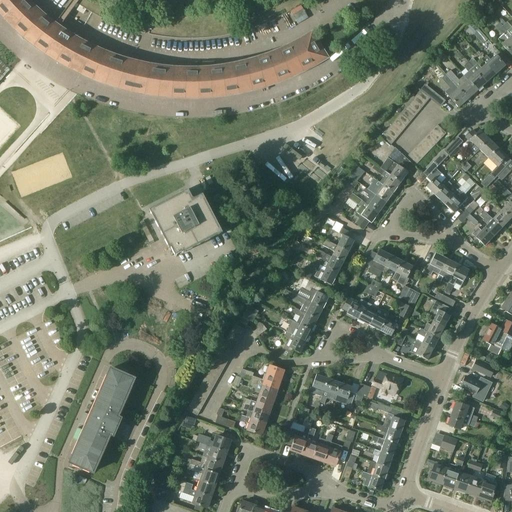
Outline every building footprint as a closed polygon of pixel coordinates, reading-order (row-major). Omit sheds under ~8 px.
[(327,58),(325,54),(311,33),(305,37),(298,41),(293,44),(288,47),(283,49),(278,51),(272,53),(267,55),(261,57),(256,59),(250,61),(245,62),(240,63),(234,65),(229,66),(223,66),(216,67),(211,68),(205,68),(199,69),(193,69),(188,69),(182,69),(176,68),(170,68),(164,68),(159,67),(153,66),(148,65),(142,64),(137,63),(125,60),(120,58),(115,56),(110,54),(105,52),(100,50),(95,48),(88,45),(83,42),(78,39),(72,36),(67,33),(62,30),(57,26),(51,22),(47,18),(42,15),(38,11),(34,7),(29,2),(26,0),(0,0),(0,14),(3,17),(7,22),(11,26),(16,30),(20,34),(25,38),(30,42),(34,46),(39,49),(43,52),(48,56),(53,59),(58,62),(63,64),(69,68),(75,71),(81,74),(88,77),(94,79),(100,82),(106,84),(113,86),(118,88),(123,90),(129,91),(134,92),(140,93),(146,94),(151,95),(158,96),(163,97),(169,97),(175,98),(180,98),(186,98),(192,98),(197,98),(204,98),(210,97),(216,97),(222,96),(228,95),(234,94),(240,93),(246,92),(253,90),(259,88),(265,87),(271,85),(277,83),(282,80),(294,76),(299,73),(304,71),(308,69),(313,66),(318,63),(322,61),(327,58)] [(511,37),(511,28),(507,23),(502,27),(511,37)] [(511,54),(511,37),(502,27),(498,30),(502,36),(497,40),(511,55),(511,54)] [(478,30),(473,34),(482,44),(487,40),(478,30)] [(486,64),(495,75),(505,66),(495,56),(490,61),(486,57),(482,60),(486,64)] [(0,84),(12,70),(0,59),(0,84)] [(472,59),(468,63),(473,68),(477,64),(472,59)] [(468,63),(463,67),(468,72),(473,68),(468,63)] [(478,64),(473,69),(486,83),(495,75),(486,64),(482,68),(478,64)] [(464,77),(477,92),(486,83),(473,69),(464,77)] [(450,71),(446,75),(468,100),(477,92),(464,77),(463,76),(458,81),(450,71)] [(458,108),(468,100),(446,75),(441,79),(445,83),(449,89),(444,93),(458,108)] [(425,103),(429,99),(420,91),(416,96),(425,103)] [(440,108),(445,101),(435,93),(429,99),(440,108)] [(415,97),(412,100),(421,108),(425,103),(416,96),(415,97)] [(421,108),(412,100),(408,105),(418,113),(421,108)] [(407,107),(405,110),(414,117),(418,113),(408,105),(407,107)] [(401,114),(410,122),(414,117),(405,110),(401,114)] [(410,122),(401,114),(397,119),(406,126),(410,122)] [(397,119),(393,123),(402,131),(406,126),(397,119)] [(402,131),(393,123),(389,128),(399,136),(402,131)] [(433,130),(441,138),(446,133),(437,125),(433,130)] [(389,128),(386,132),(395,140),(399,136),(389,128)] [(433,130),(429,134),(437,142),(441,138),(433,130)] [(479,150),(489,140),(480,131),(477,134),(473,130),(465,138),(470,142),(475,146),(471,150),(475,154),(479,150)] [(395,140),(386,132),(382,137),(391,145),(395,140)] [(433,147),(437,142),(429,134),(424,139),(433,147)] [(459,137),(445,152),(449,156),(463,142),(459,137)] [(424,139),(420,143),(429,151),(433,147),(424,139)] [(498,148),(489,140),(479,150),(488,159),(498,148)] [(425,156),(429,151),(420,143),(416,148),(425,156)] [(416,148),(412,152),(421,160),(425,156),(416,148)] [(497,167),(481,184),(486,188),(497,176),(506,167),(511,162),(511,161),(507,157),(498,148),(488,159),(497,167)] [(380,168),(401,183),(408,173),(403,169),(408,163),(392,151),(380,168)] [(421,160),(412,152),(408,156),(417,164),(421,160)] [(438,166),(434,162),(423,173),(427,177),(431,182),(426,187),(435,196),(448,182),(453,178),(449,174),(441,183),(437,179),(442,174),(436,168),(438,166)] [(467,163),(462,168),(466,172),(471,167),(467,163)] [(380,183),(394,193),(401,183),(380,168),(375,164),(372,168),(384,177),(380,183)] [(506,167),(497,176),(502,180),(511,171),(510,171),(506,167)] [(356,170),(351,177),(356,181),(359,177),(361,174),(356,170)] [(347,182),(355,188),(358,183),(356,181),(351,177),(350,177),(347,182)] [(367,189),(386,203),(394,193),(380,183),(373,178),(370,182),(371,183),(367,189)] [(497,181),(493,185),(502,193),(507,199),(511,194),(506,189),(497,181)] [(448,182),(435,196),(444,204),(457,190),(454,187),(448,182)] [(458,183),(454,187),(457,190),(458,191),(459,189),(462,186),(458,183)] [(479,187),(471,196),(475,200),(484,191),(479,187)] [(365,203),(379,213),(386,203),(367,189),(366,188),(363,192),(367,195),(366,196),(368,198),(365,203)] [(457,190),(444,204),(453,213),(463,203),(468,198),(459,189),(458,191),(457,190)] [(221,232),(221,231),(202,194),(194,199),(192,198),(188,190),(149,210),(169,249),(175,245),(180,247),(183,253),(221,232)] [(353,194),(349,199),(359,206),(362,201),(353,194)] [(359,206),(361,207),(356,213),(371,224),(379,213),(365,203),(362,201),(359,206)] [(511,203),(510,201),(501,211),(510,220),(511,217),(511,203)] [(470,215),(466,211),(457,219),(462,224),(470,215)] [(492,220),(502,229),(510,220),(501,211),(492,220)] [(484,212),(480,216),(483,219),(482,220),(487,225),(484,229),(493,238),(502,229),(492,220),(484,212)] [(493,238),(484,229),(482,231),(478,228),(472,234),(484,246),(493,238)] [(337,246),(349,252),(355,241),(349,238),(351,234),(342,229),(339,233),(343,235),(337,246)] [(343,263),(349,252),(337,246),(325,239),(322,245),(334,252),(332,257),(343,263)] [(337,274),(343,263),(332,257),(319,250),(316,256),(329,262),(326,268),(337,274)] [(384,267),(390,255),(379,250),(373,261),(384,267)] [(441,271),(447,259),(435,253),(425,273),(431,276),(433,272),(439,275),(441,271)] [(390,255),(384,267),(385,267),(382,272),(388,275),(391,270),(395,272),(401,261),(390,255)] [(458,265),(447,259),(441,271),(452,276),(458,265)] [(398,282),(401,276),(407,278),(413,267),(401,261),(395,272),(396,273),(392,279),(398,282)] [(319,268),(320,265),(315,263),(312,268),(318,271),(319,268)] [(275,264),(270,274),(275,277),(280,268),(275,264)] [(469,270),(458,265),(452,276),(448,283),(454,286),(455,284),(461,287),(469,270)] [(331,286),(337,274),(326,268),(324,271),(319,268),(318,271),(314,277),(331,286)] [(294,294),(308,301),(323,309),(329,297),(314,290),(317,284),(302,277),(294,294)] [(398,296),(404,299),(409,288),(404,286),(398,296)] [(415,291),(409,288),(404,299),(409,302),(415,291)] [(309,307),(306,314),(317,320),(323,309),(308,301),(294,294),(293,293),(291,298),(309,307)] [(455,302),(442,295),(440,300),(453,307),(455,302)] [(357,319),(366,303),(360,300),(358,304),(353,302),(353,300),(348,297),(341,309),(347,312),(345,316),(352,319),(353,317),(357,319)] [(511,301),(508,298),(501,309),(511,315),(511,301)] [(435,316),(433,320),(445,326),(450,316),(447,314),(449,310),(434,302),(429,313),(435,316)] [(376,309),(366,303),(357,319),(368,325),(374,313),(376,309)] [(407,306),(401,317),(407,319),(412,309),(407,306)] [(312,331),(317,320),(306,314),(295,308),(293,312),(300,316),(296,323),(312,331)] [(245,312),(239,323),(247,327),(249,321),(251,322),(254,317),(245,312)] [(374,313),(368,325),(379,331),(385,319),(374,313)] [(385,319),(379,331),(378,333),(385,336),(386,334),(391,337),(393,332),(399,330),(399,318),(387,316),(386,319),(385,319)] [(290,325),(286,332),(306,342),(312,331),(296,323),(290,319),(287,323),(290,325)] [(439,337),(445,326),(433,320),(431,325),(427,323),(424,329),(439,337)] [(253,332),(258,337),(267,329),(263,324),(257,321),(256,324),(258,328),(253,332)] [(491,325),(483,340),(492,345),(493,344),(508,352),(511,345),(511,344),(509,343),(511,337),(511,324),(504,321),(500,329),(491,325)] [(235,324),(232,329),(243,335),(245,330),(235,324)] [(243,335),(232,329),(229,334),(240,340),(243,335)] [(434,348),(439,337),(424,329),(421,336),(424,337),(422,342),(434,348)] [(306,342),(286,332),(284,337),(288,339),(283,349),(291,353),(293,349),(300,353),(306,342)] [(406,335),(401,332),(395,343),(401,346),(406,335)] [(229,334),(226,339),(237,345),(240,340),(229,334)] [(237,345),(226,339),(224,344),(234,350),(237,345)] [(434,348),(422,342),(416,354),(427,360),(434,348)] [(224,344),(221,349),(231,355),(234,350),(224,344)] [(231,355),(221,349),(218,354),(228,360),(231,355)] [(218,354),(215,359),(225,365),(228,360),(218,354)] [(223,370),(225,365),(215,359),(212,364),(223,370)] [(494,371),(475,362),(472,370),(491,379),(494,371)] [(223,370),(212,364),(209,369),(220,375),(223,370)] [(254,373),(242,369),(239,377),(251,381),(277,391),(279,384),(284,371),(270,366),(267,374),(265,373),(262,379),(252,376),(254,373)] [(69,463),(86,470),(93,473),(109,435),(112,436),(115,430),(119,432),(121,427),(117,425),(120,419),(117,417),(131,384),(133,379),(110,369),(69,463)] [(217,380),(220,375),(209,369),(206,375),(217,380)] [(380,371),(377,379),(375,379),(372,385),(388,391),(387,393),(394,396),(401,379),(388,374),(380,371)] [(206,375),(204,380),(214,385),(217,380),(206,375)] [(316,388),(324,391),(328,379),(316,375),(312,387),(316,388)] [(466,376),(461,387),(475,394),(475,393),(480,395),(484,387),(480,385),(481,383),(466,376)] [(324,404),(326,398),(333,401),(339,384),(340,383),(328,379),(324,391),(320,402),(324,404)] [(204,380),(201,385),(211,391),(214,385),(204,380)] [(273,402),(277,391),(251,381),(249,386),(261,391),(259,397),(273,402)] [(339,384),(333,401),(351,407),(354,397),(353,395),(354,394),(350,392),(352,387),(345,384),(340,383),(339,384)] [(363,397),(367,399),(371,388),(360,384),(356,394),(357,395),(363,397)] [(198,390),(208,396),(211,391),(201,385),(198,390)] [(198,390),(195,395),(206,401),(208,396),(198,390)] [(203,406),(206,401),(195,395),(192,400),(203,406)] [(269,413),(273,402),(259,397),(257,403),(245,399),(243,404),(269,413)] [(192,400),(189,405),(200,411),(203,406),(192,400)] [(386,419),(383,426),(401,433),(406,421),(401,419),(403,412),(390,407),(378,403),(378,404),(368,401),(366,407),(376,411),(376,409),(388,413),(386,419)] [(456,402),(452,414),(476,422),(478,417),(471,415),(474,408),(456,402)] [(265,424),(269,413),(243,404),(241,408),(254,413),(251,419),(265,424)] [(200,411),(189,405),(187,410),(197,416),(200,411)] [(222,417),(224,410),(220,408),(217,413),(217,415),(218,416),(215,423),(225,426),(228,420),(222,417)] [(491,416),(500,420),(503,414),(493,410),(491,416)] [(474,427),(476,422),(452,414),(448,425),(460,429),(463,423),(474,427)] [(261,436),(265,424),(251,419),(242,416),(240,421),(250,424),(248,431),(261,436)] [(500,420),(491,416),(489,421),(498,425),(500,420)] [(184,422),(193,426),(194,426),(196,420),(187,417),(184,422)] [(191,431),(193,426),(184,422),(181,427),(191,431)] [(306,426),(303,433),(291,429),(286,444),(292,446),(290,451),(301,455),(310,428),(306,426)] [(397,445),(401,433),(383,426),(381,431),(381,432),(384,433),(382,439),(385,440),(397,445)] [(316,430),(310,428),(301,455),(313,459),(317,444),(312,442),(314,437),(313,436),(316,430)] [(349,430),(345,440),(353,443),(356,433),(349,430)] [(434,439),(440,441),(455,446),(457,440),(436,433),(434,439)] [(197,442),(201,443),(226,452),(230,441),(216,436),(214,442),(211,441),(212,438),(199,434),(197,442)] [(393,456),(397,445),(385,440),(379,438),(373,436),(372,441),(377,443),(377,444),(383,446),(381,452),(393,456)] [(453,451),(455,446),(440,441),(438,446),(453,451)] [(331,442),(329,448),(324,462),(335,466),(342,446),(331,442)] [(203,457),(205,457),(223,464),(226,452),(201,443),(199,449),(205,451),(203,457)] [(313,459),(324,462),(329,448),(317,444),(313,459)] [(376,463),(389,468),(393,456),(381,452),(375,450),(369,448),(367,452),(379,456),(376,463)] [(160,463),(167,466),(170,458),(164,455),(160,463)] [(219,474),(223,464),(205,457),(203,463),(192,459),(190,464),(219,474)] [(428,466),(433,468),(432,472),(430,471),(428,477),(430,478),(429,480),(434,481),(433,483),(440,486),(440,484),(442,484),(447,469),(448,466),(430,460),(427,459),(426,464),(428,465),(428,466)] [(375,468),(372,475),(385,480),(389,468),(376,463),(371,461),(369,466),(375,468)] [(201,481),(215,486),(219,474),(190,464),(188,469),(199,473),(197,480),(201,481)] [(349,480),(353,468),(347,466),(343,478),(349,480)] [(452,490),(453,488),(458,473),(447,469),(442,484),(446,486),(446,488),(452,490)] [(381,492),(385,480),(372,475),(363,472),(361,477),(366,479),(363,485),(381,492)] [(464,494),(465,492),(470,477),(458,473),(453,488),(459,490),(458,492),(464,494)] [(465,492),(477,497),(482,481),(470,477),(465,492)] [(482,481),(477,497),(479,497),(479,500),(484,502),(485,500),(491,501),(496,486),(495,486),(496,483),(484,479),(483,482),(482,481)] [(197,491),(211,496),(215,486),(201,481),(197,491)] [(211,496),(197,491),(191,489),(185,487),(183,493),(195,497),(193,503),(207,508),(211,496)] [(156,489),(154,500),(160,501),(162,490),(156,489)] [(162,490),(160,501),(166,503),(168,491),(162,490)] [(251,511),(254,506),(242,502),(238,511),(251,511)]
